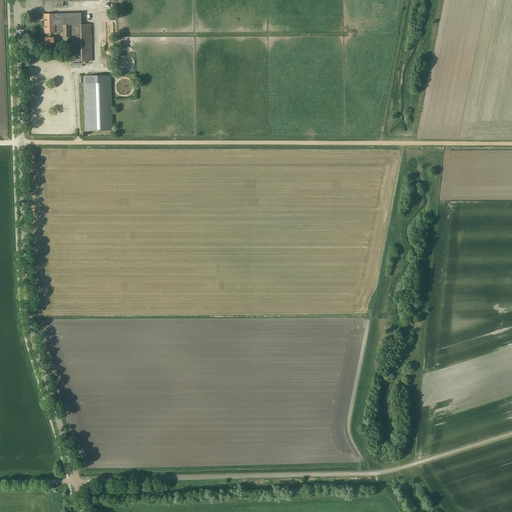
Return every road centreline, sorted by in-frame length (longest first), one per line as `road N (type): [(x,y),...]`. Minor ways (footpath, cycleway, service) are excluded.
road 1 (track): [(10,141),(511,144)]
road 2 (tertiary): [(74,480),(25,286),(15,0)]
road 3 (unclassified): [(74,480),(367,473),(511,434)]
